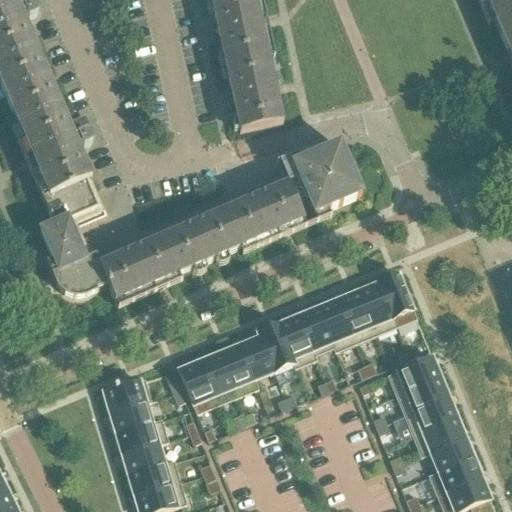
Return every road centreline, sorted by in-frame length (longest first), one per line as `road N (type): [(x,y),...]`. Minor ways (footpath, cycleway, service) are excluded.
road 1 (residential): [(189,161),(359,124),(386,129),(417,192),(430,200),(511,175)]
road 2 (residential): [(59,0),(126,163),(136,169),(189,161)]
road 3 (residential): [(189,161),(153,0)]
road 4 (residential): [(51,511),(0,402)]
